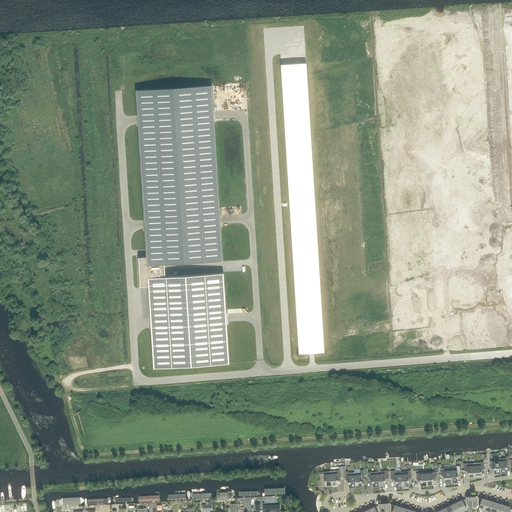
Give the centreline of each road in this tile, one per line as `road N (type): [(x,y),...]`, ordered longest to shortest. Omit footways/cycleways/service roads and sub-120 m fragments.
road 1 (unclassified): [(117,91),(137,381),(511,352)]
road 2 (unknown): [(64,392),(83,451),(93,457),(511,423)]
road 3 (residential): [(511,497),(471,488),(427,504),(390,495),(365,500)]
road 4 (unclassified): [(0,390),(30,454),(38,511)]
